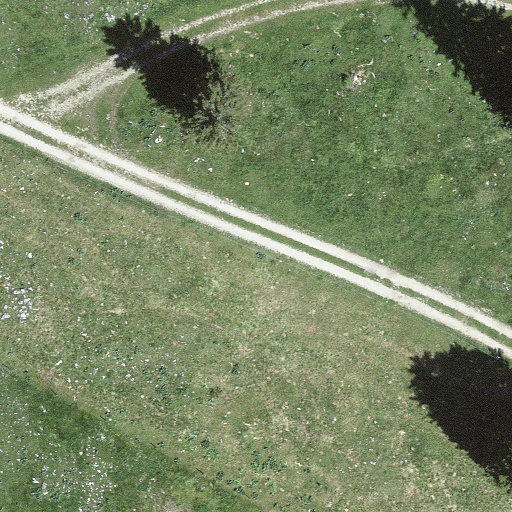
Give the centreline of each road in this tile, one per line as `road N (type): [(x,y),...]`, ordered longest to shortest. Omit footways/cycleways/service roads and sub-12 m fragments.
road 1 (track): [(511,345),(343,262),(209,211),(0,114)]
road 2 (track): [(15,121),(193,33),(305,0)]
